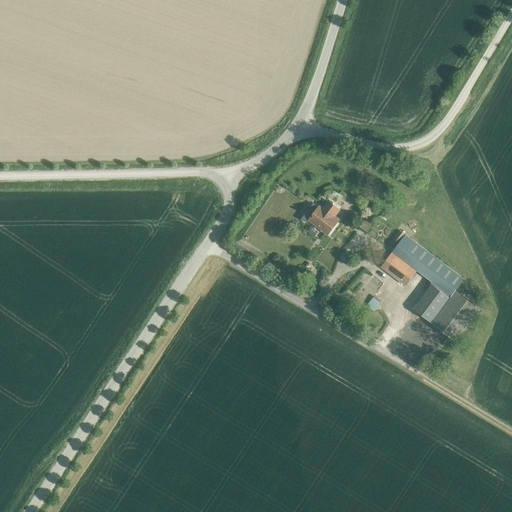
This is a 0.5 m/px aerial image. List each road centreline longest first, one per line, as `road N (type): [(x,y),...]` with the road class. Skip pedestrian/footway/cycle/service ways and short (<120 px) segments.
road 1 (unclassified): [(29,511),(227,212),(229,176)]
road 2 (track): [(511,436),(205,245)]
road 3 (unclassified): [(299,123),(384,147),(419,144),(446,123),(511,12)]
road 4 (unclassified): [(229,176),(0,176)]
road 5 (unclassified): [(299,123),(342,0)]
